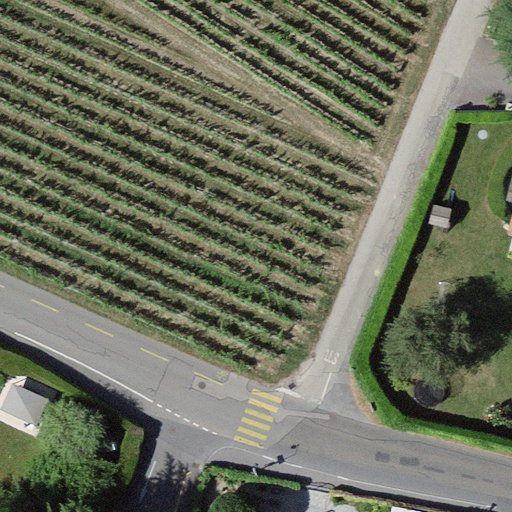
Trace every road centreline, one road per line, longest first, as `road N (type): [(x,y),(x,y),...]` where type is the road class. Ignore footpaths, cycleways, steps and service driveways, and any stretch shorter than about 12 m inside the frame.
road 1 (residential): [(475,0),(303,436)]
road 2 (tertiary): [(303,436),(511,491)]
road 3 (tertiary): [(0,302),(194,393)]
road 4 (residential): [(194,393),(142,511)]
